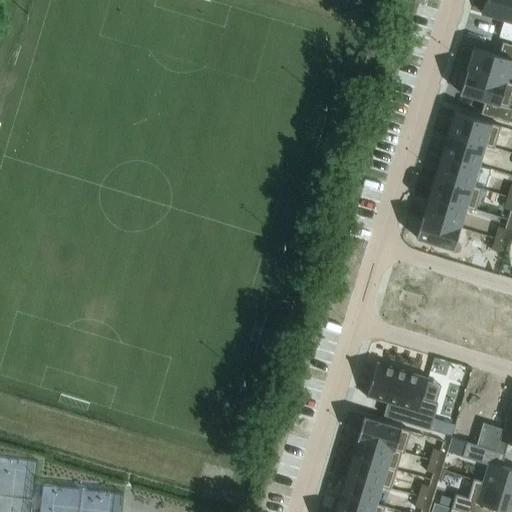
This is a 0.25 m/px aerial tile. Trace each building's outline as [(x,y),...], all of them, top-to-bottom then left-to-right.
[(511,0),(486,0),(482,12),(504,19),(499,36),(511,39),(511,0)] [(473,47),(466,70),(507,82),(507,81),(511,66),(511,44),(502,41),(498,54),(473,47)] [(466,70),(459,93),(484,100),(480,113),(508,122),(511,108),(509,107),(511,95),(511,82),(507,81),(507,82),(466,70)] [(454,111),(447,133),(485,144),(484,145),(494,148),(501,126),(454,111)] [(447,133),(441,154),(478,165),(484,145),(485,144),(447,133)] [(441,154),(435,174),(472,186),(473,185),(478,165),(441,154)] [(435,174),(428,195),(466,206),(466,207),(475,210),(482,188),(473,185),(472,186),(435,174)] [(428,195),(422,216),(460,227),(466,207),(466,206),(428,195)] [(511,197),(507,196),(503,208),(511,210),(511,206),(511,197)] [(422,216),(416,237),(453,249),(460,227),(422,216)] [(498,226),(494,238),(502,240),(505,229),(498,226)] [(494,238),(491,249),(498,252),(502,240),(494,238)] [(376,360),(365,396),(367,397),(367,396),(387,402),(383,415),(430,429),(433,418),(438,403),(436,403),(441,385),(427,381),(429,376),(427,376),(427,377),(377,362),(378,361),(376,360)] [(483,422),(476,444),(505,453),(508,441),(511,442),(511,405),(505,429),(483,422)] [(364,416),(357,438),(401,451),(401,452),(403,453),(410,430),(364,416)] [(439,420),(436,431),(452,436),(455,425),(439,420)] [(357,438),(351,456),(396,470),(401,452),(401,451),(357,438)] [(466,441),(462,456),(488,463),(482,481),(482,482),(511,490),(511,468),(501,465),(505,453),(476,444),(466,441)] [(433,448),(429,460),(437,462),(441,451),(433,448)] [(351,456),(346,475),(381,485),(381,486),(390,489),(396,470),(351,456)] [(429,460),(426,472),(433,474),(437,462),(429,460)] [(346,475),(340,493),(376,504),(376,503),(381,486),(381,485),(346,475)] [(455,493),(451,508),(464,511),(492,511),(493,508),(508,511),(511,511),(511,490),(482,482),(482,481),(473,478),(467,497),(455,493)] [(422,485),(418,497),(426,499),(429,487),(422,485)] [(340,493),(335,511),(336,511),(383,511),(385,506),(376,503),(376,504),(340,493)] [(418,497),(415,508),(422,511),(426,499),(418,497)]
